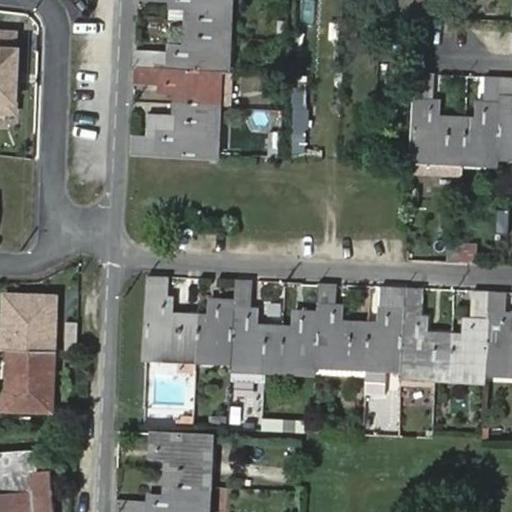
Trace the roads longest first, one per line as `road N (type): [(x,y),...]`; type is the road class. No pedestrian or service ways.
road 1 (residential): [(511,276),(114,254)]
road 2 (residential): [(102,511),(114,254)]
road 3 (residential): [(53,252),(60,30),(45,0)]
road 4 (residential): [(114,254),(125,0)]
